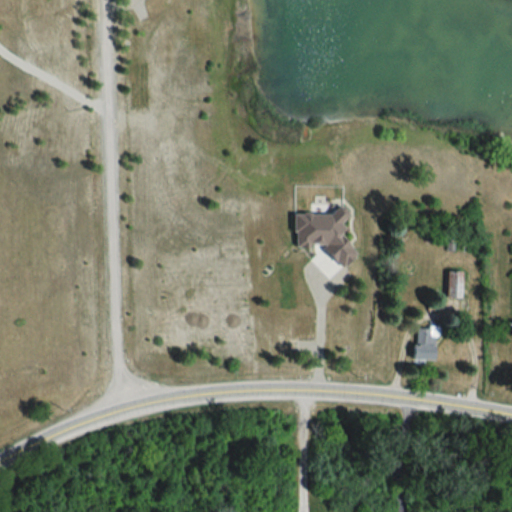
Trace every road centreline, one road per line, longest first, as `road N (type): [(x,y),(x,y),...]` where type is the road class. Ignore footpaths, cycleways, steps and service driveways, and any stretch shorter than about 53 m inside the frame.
road 1 (tertiary): [(511,417),(338,396),(208,397),(66,430),(0,465)]
road 2 (residential): [(122,413),(105,0)]
